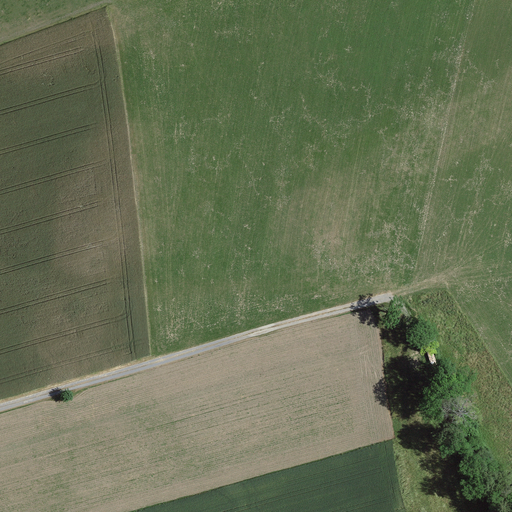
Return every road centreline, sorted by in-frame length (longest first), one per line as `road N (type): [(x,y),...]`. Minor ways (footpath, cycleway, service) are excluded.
road 1 (track): [(0,407),(391,295)]
road 2 (track): [(391,295),(407,321),(444,439)]
